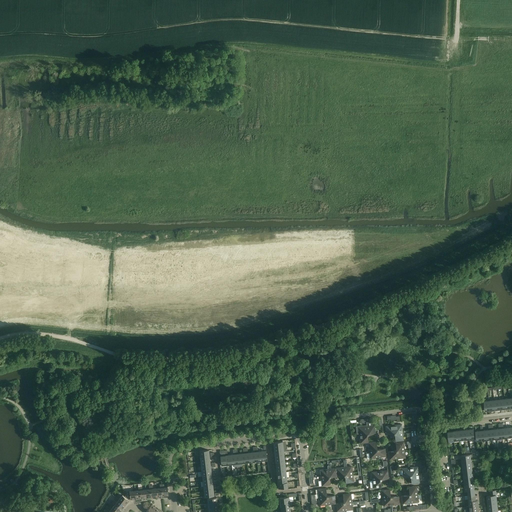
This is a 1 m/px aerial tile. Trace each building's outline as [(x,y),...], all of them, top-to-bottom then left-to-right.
[(374,422),(366,423),(366,426),(367,433),(368,434),(375,433),(374,422)] [(394,432),(395,433),(402,432),(401,424),(393,425),(394,432)] [(394,432),(393,425),(385,426),(386,434),(393,433),(394,432)] [(359,435),(366,434),(367,433),(366,426),(358,427),(359,435)] [(402,432),(395,433),(394,434),(395,441),(403,440),(402,432)] [(360,443),(368,442),(367,435),(366,434),(359,435),(360,443)] [(369,450),(376,449),(377,449),(377,446),(376,441),(368,442),(368,446),(369,450)] [(397,451),(404,450),(403,442),(395,443),(396,450),(397,451)] [(377,450),(378,457),(386,457),(385,448),(378,449),(377,450)] [(376,449),(369,450),(370,458),(378,457),(377,450),(376,449)] [(397,451),(396,451),(397,459),(405,458),(404,450),(397,451)] [(389,460),(397,459),(396,451),(395,451),(388,451),(389,460)] [(347,467),(346,460),(343,460),(344,467),(344,474),(345,475),(353,474),(352,466),(347,467)] [(330,477),(337,476),(336,468),(331,468),(331,465),(328,466),(328,469),(329,476),(330,477)] [(344,475),(344,474),(344,467),(336,468),(337,476),(344,475)] [(410,475),(411,475),(418,475),(418,467),(410,468),(410,475)] [(410,475),(410,468),(401,468),(402,477),(410,476),(410,475)] [(328,469),(320,470),(321,478),(328,477),(329,476),(328,469)] [(379,471),(380,478),(381,479),(388,478),(387,470),(379,471)] [(372,480),(380,479),(380,478),(379,471),(371,472),(372,480)] [(354,482),(353,474),(345,475),(345,476),(345,483),(354,482)] [(419,483),(418,475),(411,475),(410,476),(411,484),(419,483)] [(329,478),(328,477),(321,478),(321,481),(318,481),(319,486),(330,485),(329,478)] [(380,479),(372,480),(373,488),(381,487),(380,480),(380,479)] [(475,485),(474,485),(465,486),(465,491),(467,491),(468,493),(474,493),(473,490),(475,490),(474,487),(476,487),(475,485)] [(410,495),(417,494),(416,486),(408,487),(409,494),(410,495)] [(318,489),(319,497),(326,496),(327,495),(326,488),(324,489),(318,489)] [(382,498),(390,497),(390,496),(390,489),(381,490),(382,498)] [(487,501),(497,500),(496,490),(490,491),(490,495),(487,496),(487,501)] [(130,500),(136,499),(135,491),(129,491),(129,493),(126,494),(129,499),(130,499),(130,500)] [(344,502),(352,501),(351,493),(343,494),(343,502),(344,502)] [(468,501),(478,500),(477,495),(474,495),(474,493),(468,493),(468,501)] [(122,495),(119,500),(125,505),(129,500),(128,500),(129,499),(126,494),(125,495),(124,496),(122,495)] [(418,502),(417,494),(410,495),(410,496),(410,503),(418,502)] [(328,504),(336,503),(335,495),(328,496),(327,497),(328,504)] [(410,503),(410,496),(408,495),(401,496),(402,504),(410,503)] [(324,505),(328,504),(327,497),(326,496),(319,497),(320,505),(324,505)] [(391,497),(390,498),(391,505),(399,504),(398,496),(391,497)] [(390,497),(382,498),(383,506),(391,505),(390,498),(390,497)] [(114,500),(113,502),(122,509),(125,505),(119,500),(117,502),(114,500)] [(352,502),(352,501),(344,502),(344,503),(345,511),(353,510),(352,505),(356,504),(356,501),(352,502)] [(117,511),(119,511),(122,509),(113,502),(112,503),(114,505),(112,508),(117,511)] [(337,511),(345,511),(344,503),(343,502),(336,503),(337,511)]
